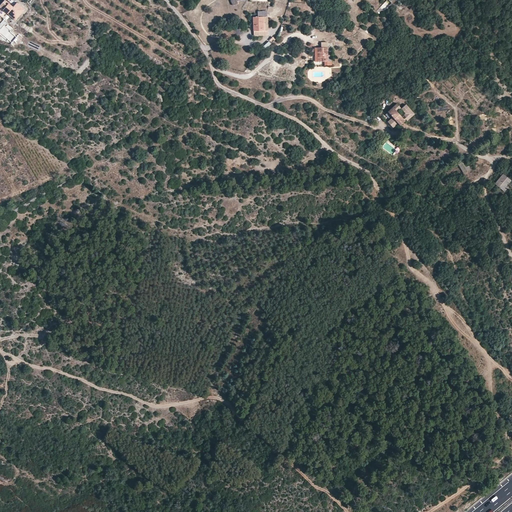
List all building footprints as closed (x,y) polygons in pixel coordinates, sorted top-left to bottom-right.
[(10,17),(7,14),(13,7),(8,3),(6,5),(3,2),(0,4),(0,16),(6,21),(10,17)] [(269,31),(268,17),(267,17),(258,17),(253,17),(253,24),(254,31),(269,31)] [(318,48),(317,48),(318,62),(324,61),(328,61),(328,47),(321,47),(318,48)] [(387,113),(393,119),(389,122),(391,124),(394,128),(399,123),(397,121),(405,114),(409,118),(414,113),(406,105),(401,109),(396,105),(387,113)] [(405,114),(397,121),(399,123),(400,125),(409,118),(405,114)] [(471,169),(464,160),(458,164),(464,173),(471,169)] [(511,180),(503,174),(495,184),(505,191),(509,187),(507,185),(511,180)]
